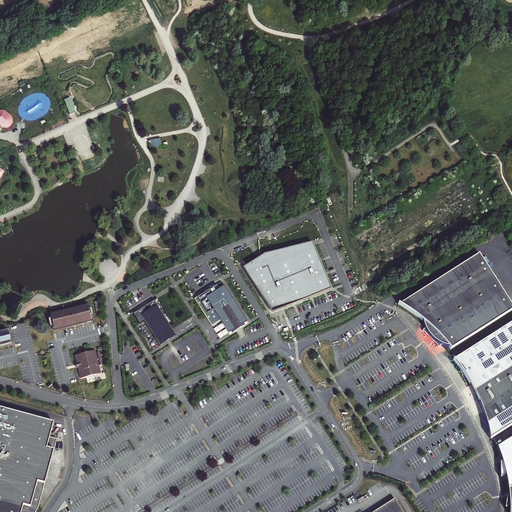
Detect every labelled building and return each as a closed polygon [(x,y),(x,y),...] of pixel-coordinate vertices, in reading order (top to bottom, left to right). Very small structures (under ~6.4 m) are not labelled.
[(34,90),(23,97),(20,99),(18,104),(18,109),(20,114),(25,119),(31,120),(35,120),(48,113),(50,109),(51,104),(50,97),(45,92),(40,90),(34,90)] [(66,99),(70,113),(76,112),(72,97),(66,99)] [(10,117),(2,110),(0,110),(0,126),(1,127),(3,129),(7,128),(11,126),(12,123),(12,119),(10,117)] [(162,146),(161,139),(149,141),(151,148),(162,146)] [(492,226),(463,169),(340,238),(364,299),(374,300),(492,226)] [(264,254),(243,268),(272,314),(284,309),(331,289),(312,243),(264,254)] [(479,253),(399,303),(406,307),(410,309),(415,312),(419,315),(423,318),(424,323),(427,330),(431,335),(434,338),(436,339),(441,343),(446,345),(448,345),(450,348),(511,310),(511,306),(501,288),(502,288),(501,286),(500,286),(479,253)] [(217,286),(195,300),(206,317),(212,328),(221,322),(225,328),(229,335),(240,328),(248,323),(225,287),(220,290),(217,286)] [(139,324),(144,322),(160,346),(170,340),(176,336),(154,300),(133,314),(139,324)] [(88,305),(51,315),(54,328),(87,320),(87,321),(92,319),(88,305)] [(511,322),(452,359),(462,372),(470,384),(474,391),(467,394),(471,403),(477,400),(481,411),(483,421),(486,431),(486,439),(511,423),(511,322)] [(0,330),(0,345),(11,343),(8,328),(0,330)] [(95,350),(75,355),(77,362),(75,363),(76,367),(78,367),(81,378),(86,376),(92,375),(101,372),(95,350)] [(38,511),(42,507),(45,495),(53,462),(59,439),(52,437),(56,422),(0,407),(0,511),(38,511)] [(511,511),(511,435),(493,447),(500,461),(503,469),(506,485),(507,501),(506,508),(508,511),(511,511)] [(403,511),(395,499),(374,511),(403,511)]
